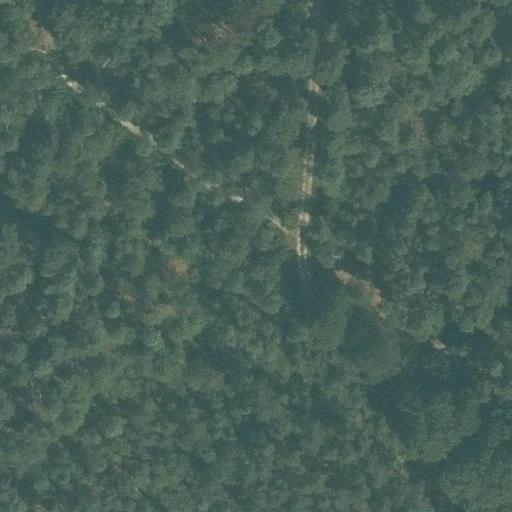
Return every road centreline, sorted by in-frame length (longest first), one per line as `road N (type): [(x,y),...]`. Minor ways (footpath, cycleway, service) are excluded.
road 1 (unknown): [(511,377),(299,201),(242,179),(110,0)]
road 2 (track): [(511,443),(307,294),(293,239),(304,0)]
road 3 (track): [(297,0),(123,21),(0,53)]
